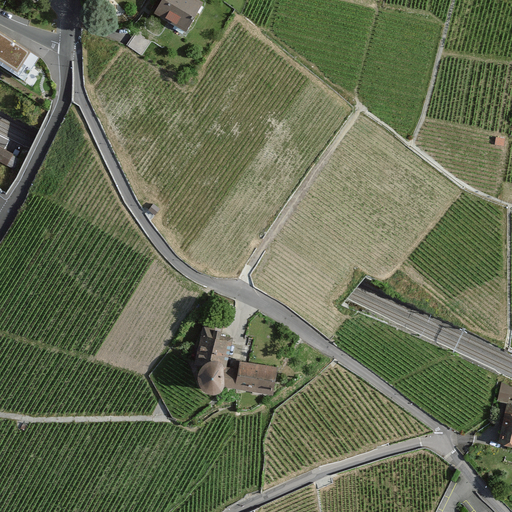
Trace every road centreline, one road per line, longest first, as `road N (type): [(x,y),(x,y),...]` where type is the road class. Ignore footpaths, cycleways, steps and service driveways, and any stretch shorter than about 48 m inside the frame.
road 1 (residential): [(70,46),(82,101),(120,181),(151,235),(182,268),(281,314),(445,440)]
road 2 (residential): [(445,440),(348,464),(235,511)]
